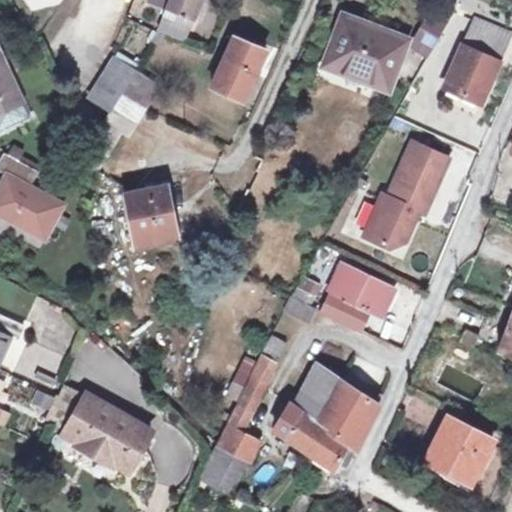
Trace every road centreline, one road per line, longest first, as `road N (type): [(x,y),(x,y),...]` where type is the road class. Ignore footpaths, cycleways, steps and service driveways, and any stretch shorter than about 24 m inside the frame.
road 1 (residential): [(511,112),(361,476)]
road 2 (track): [(262,114),(315,0)]
